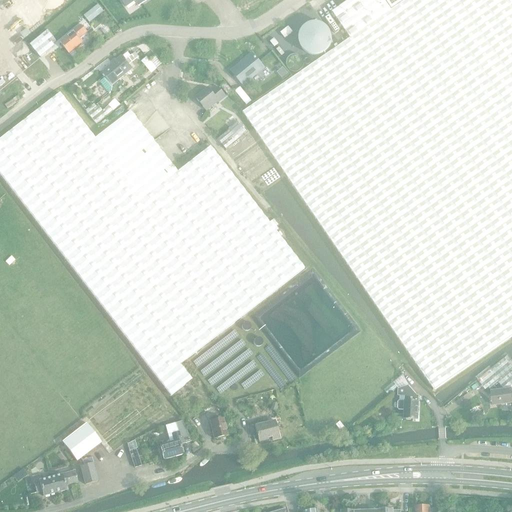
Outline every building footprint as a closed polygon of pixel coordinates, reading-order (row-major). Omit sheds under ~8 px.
[(511,0),(407,0),(350,39),(243,113),(434,390),(511,336),(511,0)] [(407,0),(350,0),(332,13),(350,39),(407,0)] [(104,12),(99,5),(84,16),(90,23),(104,12)] [(330,15),(324,18),(335,34),(340,30),(330,15)] [(80,37),(88,31),(82,24),(68,36),(69,37),(61,43),(69,53),(83,41),(80,37)] [(281,33),(285,38),(292,32),(288,27),(281,33)] [(34,52),(39,58),(54,45),(53,43),(55,41),(52,37),(47,30),(29,45),(34,52)] [(128,52),(123,56),(126,59),(125,60),(129,65),(139,57),(135,52),(131,56),(128,52)] [(243,85),(264,67),(252,53),(245,59),(231,71),(243,85)] [(284,73),(286,75),(289,72),(273,53),(269,56),(283,73),(284,73)] [(125,60),(121,55),(102,71),(106,76),(100,81),(109,93),(116,88),(113,84),(132,68),(129,65),(125,60)] [(152,72),(162,63),(156,56),(151,60),(147,55),(142,60),(152,72)] [(225,82),(219,87),(226,96),(233,91),(225,82)] [(219,101),(226,96),(219,87),(218,87),(212,92),(208,87),(195,97),(206,110),(218,101),(219,101)] [(240,87),(235,91),(246,106),(252,101),(240,87)] [(0,139),(0,173),(171,394),(189,380),(178,366),(304,269),(210,147),(177,172),(141,200),(94,138),(60,94),(0,139)] [(93,104),(85,111),(87,114),(96,107),(93,104)] [(96,107),(87,114),(96,124),(112,111),(108,106),(102,111),(98,106),(96,107)] [(130,111),(94,138),(141,200),(177,172),(130,111)] [(238,122),(217,140),(225,150),(247,132),(238,122)] [(11,256),(5,262),(9,265),(15,260),(11,256)] [(489,366),(476,377),(478,380),(485,390),(488,387),(489,389),(498,382),(504,390),(511,389),(511,388),(511,361),(507,356),(491,369),(489,366)] [(394,383),(385,390),(389,395),(398,388),(394,383)] [(417,419),(418,402),(418,396),(416,395),(408,386),(398,389),(398,395),(405,396),(405,401),(399,401),(398,402),(398,408),(399,409),(404,410),(404,418),(406,419),(406,420),(410,420),(412,419),(417,419)] [(511,402),(511,398),(511,389),(504,390),(491,392),(493,405),(511,402)] [(221,437),(226,436),(222,419),(210,423),(214,439),(215,439),(216,440),(220,439),(221,437)] [(272,439),(278,437),(274,421),(254,426),(258,441),(272,437),(272,439)] [(164,460),(182,455),(179,445),(192,442),(182,422),(165,426),(170,442),(160,445),(164,460)] [(77,462),(100,444),(85,425),(62,443),(77,462)] [(134,441),(127,444),(129,451),(136,449),(137,448),(134,441)] [(136,449),(129,451),(134,468),(141,466),(136,449)] [(85,485),(97,481),(92,463),(84,466),(80,467),(85,485)] [(14,475),(18,481),(28,474),(24,468),(14,475)] [(74,471),(50,478),(54,493),(66,490),(65,486),(77,482),(74,471)] [(43,496),(54,493),(50,478),(40,481),(39,476),(32,478),(36,493),(42,491),(43,496)] [(20,497),(20,493),(18,490),(15,489),(12,488),(9,489),(7,490),(6,491),(4,494),(4,497),(5,500),(6,502),(9,504),(12,505),(15,504),(18,502),(20,500),(20,497)]
